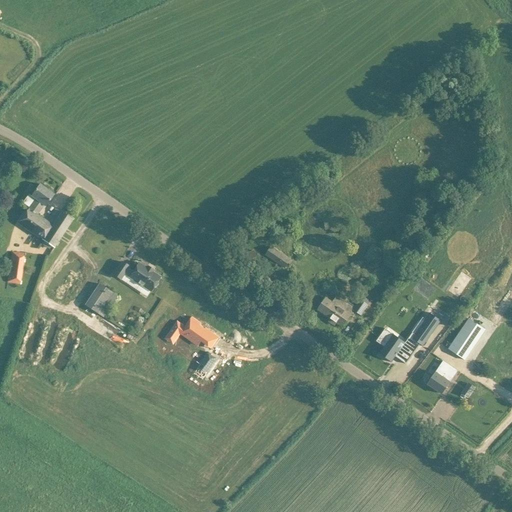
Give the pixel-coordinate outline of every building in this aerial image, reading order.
[(54,248),(57,243),(73,220),(56,208),(47,222),(34,213),(41,204),(45,206),(54,195),(39,184),(31,196),(35,199),(18,224),(54,248)] [(12,252),(8,281),(21,282),(26,254),(12,252)] [(69,256),(68,257),(45,292),(63,305),(68,298),(70,300),(90,271),(69,256)] [(122,262),(113,275),(120,279),(124,274),(150,292),(160,277),(152,272),(153,270),(147,266),(146,268),(138,263),(133,272),(128,268),(129,267),(122,262)] [(99,284),(93,292),(85,305),(84,307),(87,309),(89,307),(103,317),(117,296),(99,284)] [(318,310),(325,314),(331,319),(329,321),(335,325),(337,322),(343,327),(349,318),(355,309),(337,296),(333,302),(326,297),(318,310)] [(355,310),(363,315),(372,301),(364,296),(355,310)] [(61,369),(75,329),(77,322),(39,308),(22,355),(44,364),(54,367),(54,366),(61,369)] [(388,359),(392,361),(391,362),(392,362),(396,356),(405,363),(406,364),(421,344),(423,346),(441,321),(441,320),(440,321),(430,314),(431,313),(430,313),(425,319),(424,322),(428,325),(423,332),(419,329),(415,334),(413,333),(407,340),(405,342),(387,330),(385,329),(376,341),(378,342),(385,347),(380,354),(381,353),(386,357),(386,358),(388,359)] [(177,321),(165,339),(167,340),(168,339),(174,344),(177,339),(181,334),(184,329),(195,337),(191,342),(192,342),(198,346),(201,342),(209,347),(211,344),(213,345),(213,346),(219,337),(206,328),(205,329),(200,325),(201,323),(192,317),(185,326),(177,321)] [(469,319),(449,349),(465,360),(485,330),(469,319)] [(208,352),(200,364),(204,366),(201,371),(203,372),(204,372),(206,374),(206,375),(217,360),(211,355),(212,354),(208,352)] [(442,394),(448,386),(457,371),(443,362),(428,384),(442,394)]
